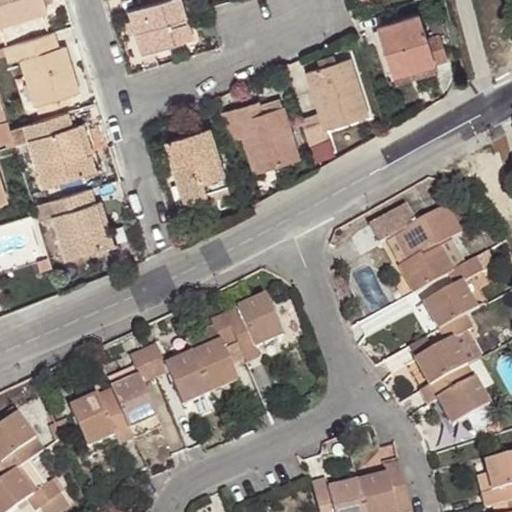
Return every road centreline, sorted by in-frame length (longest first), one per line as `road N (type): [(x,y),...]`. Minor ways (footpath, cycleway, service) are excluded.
road 1 (unclassified): [(0,352),(285,220)]
road 2 (unclassified): [(285,220),(511,97)]
road 3 (residential): [(120,118),(329,22),(323,0)]
road 4 (residential): [(355,393),(148,500),(146,511)]
road 5 (residential): [(285,220),(355,393)]
road 6 (residential): [(427,511),(406,433),(355,393)]
road 7 (residential): [(84,0),(120,118)]
road 8 (residential): [(120,118),(157,233)]
